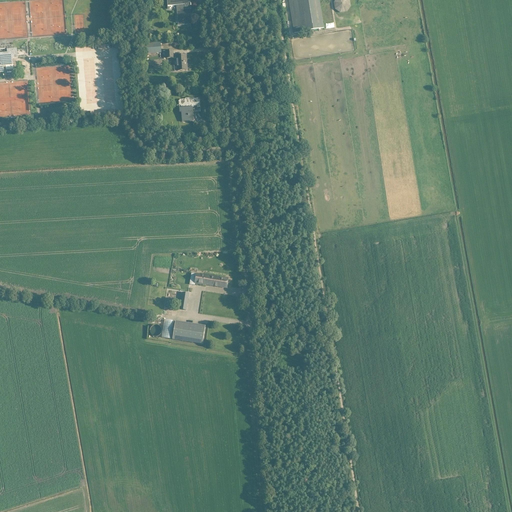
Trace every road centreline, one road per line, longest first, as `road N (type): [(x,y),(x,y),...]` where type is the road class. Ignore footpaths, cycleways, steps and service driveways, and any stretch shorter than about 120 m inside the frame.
road 1 (unclassified): [(266,511),(223,0)]
road 2 (track): [(328,343),(276,0)]
road 3 (track): [(357,511),(328,343)]
